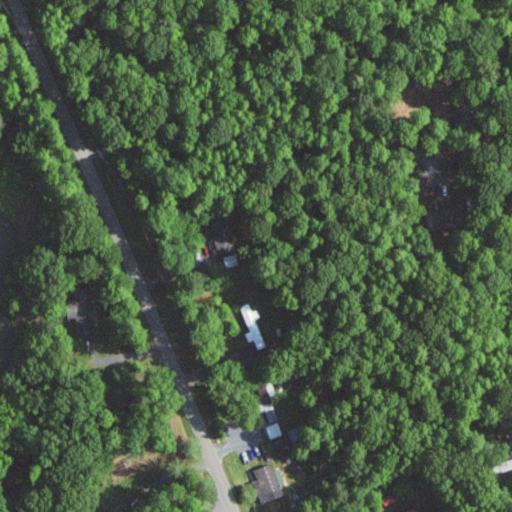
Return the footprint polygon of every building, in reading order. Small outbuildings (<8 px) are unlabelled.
[(235,246),(226,217),(209,222),(218,251),(235,246)] [(74,317),(78,335),(97,332),(91,294),(68,298),(71,317),(74,317)] [(257,318),(258,318),(253,302),(242,305),(249,331),(245,332),(248,341),(255,339),(258,348),(266,346),(257,318)] [(263,400),(271,422),(280,419),(271,397),(263,400)] [(271,438),(283,434),(279,422),(267,426),(271,438)] [(265,502),(285,495),(273,463),(255,470),(259,479),(254,481),(257,490),(260,489),(265,502)]
